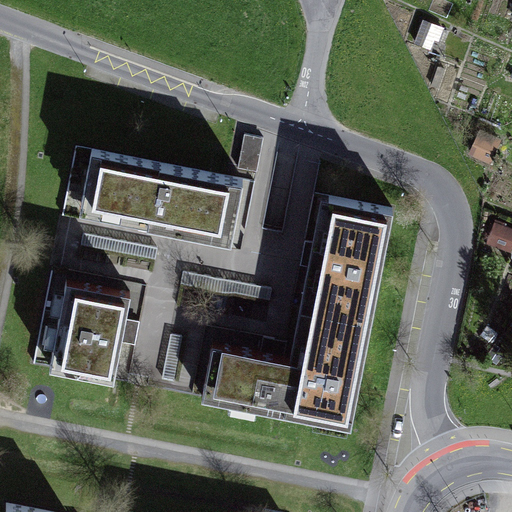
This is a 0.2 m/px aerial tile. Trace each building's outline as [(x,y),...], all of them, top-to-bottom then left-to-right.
[(265,138),(244,133),(238,167),(259,172),(265,138)] [(252,199),(98,166),(86,223),(159,239),(239,256),(252,199)] [(311,372),(370,383),(399,228),(340,217),(311,372)] [(137,309),(72,296),(56,378),(121,391),(132,333),(137,309)] [(208,411),(359,439),(370,383),(311,372),(271,365),(219,355),(208,411)]
